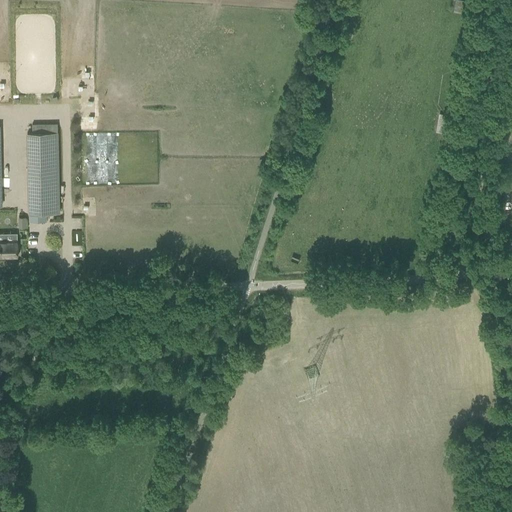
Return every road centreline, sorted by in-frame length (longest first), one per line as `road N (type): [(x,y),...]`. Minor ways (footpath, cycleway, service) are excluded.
road 1 (track): [(511,446),(488,269),(480,114),(499,0)]
road 2 (unclassified): [(511,271),(247,286)]
road 3 (unclassified): [(0,296),(247,286)]
